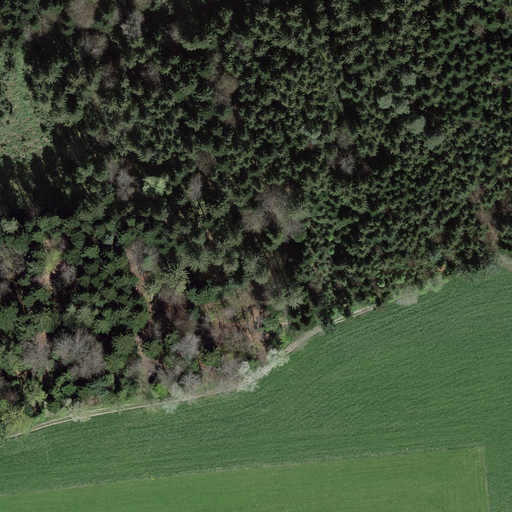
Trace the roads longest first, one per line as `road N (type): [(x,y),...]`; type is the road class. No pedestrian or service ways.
road 1 (track): [(0,437),(245,380),(315,329),(455,273),(511,262)]
road 2 (track): [(233,0),(48,32),(0,49)]
